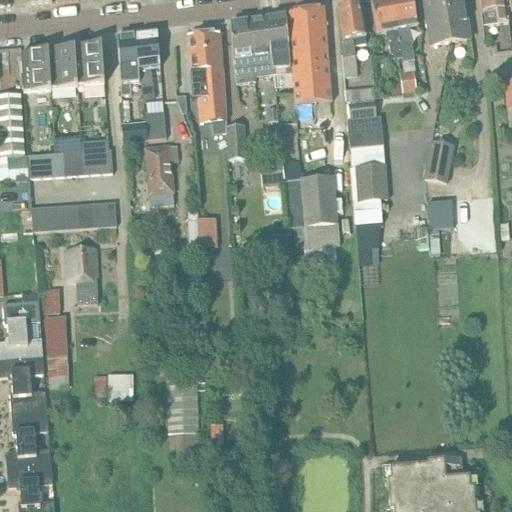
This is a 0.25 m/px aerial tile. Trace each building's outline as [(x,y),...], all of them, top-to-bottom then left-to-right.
[(403,60),(392,0),(379,0),(371,2),(375,21),(377,35),(387,33),(392,62),(403,60)] [(412,0),(392,0),(403,60),(414,58),(409,29),(418,27),(415,13),(412,0)] [(448,5),(447,0),(422,0),(430,47),(450,44),(444,5),(448,5)] [(464,0),(447,0),(448,5),(444,5),(450,44),(471,40),(464,0)] [(481,0),(485,27),(498,25),(509,24),(505,0),(481,0)] [(361,4),(337,8),(344,58),(341,58),(343,79),(357,78),(355,56),(354,47),(365,46),(364,37),(366,37),(361,4)] [(324,11),(289,15),(296,107),(332,104),(324,11)] [(287,16),(269,19),(273,73),(291,71),(287,16)] [(269,19),(250,22),(254,60),(252,60),(254,76),(273,73),(269,19)] [(254,60),(250,22),(231,25),(236,87),(255,85),(254,76),(252,60),(254,60)] [(160,70),(157,35),(117,40),(121,98),(141,96),(141,101),(153,100),(150,71),(160,70)] [(200,125),(226,123),(220,35),(187,38),(192,102),(198,101),(200,125)] [(75,50),(74,50),(77,90),(78,90),(78,88),(104,87),(102,47),(80,48),(81,50),(75,50)] [(77,90),(74,50),(54,51),(54,53),(48,54),(48,53),(51,93),(51,91),(77,90)] [(51,93),(48,53),(27,54),(28,56),(22,57),(22,56),(21,56),(23,95),(51,93)] [(417,96),(415,76),(401,77),(402,87),(404,98),(417,96)] [(402,87),(390,88),(391,99),(404,98),(402,87)] [(360,90),(345,91),(346,103),(361,101),(360,90)] [(19,96),(0,97),(0,159),(23,158),(19,96)] [(373,104),(348,106),(350,122),(375,120),(373,104)] [(276,110),(268,110),(269,122),(277,122),(276,110)] [(144,127),(145,143),(167,141),(165,125),(144,127)] [(125,145),(144,144),(143,126),(123,128),(125,145)] [(245,131),(230,132),(233,163),(248,162),(245,131)] [(99,153),(109,152),(108,142),(81,144),(81,154),(87,154),(99,153)] [(451,188),(456,152),(434,148),(428,185),(451,188)] [(169,149),(146,151),(144,152),(150,210),(174,207),(173,195),(169,149)] [(111,152),(109,152),(99,153),(101,177),(113,176),(111,152)] [(101,177),(99,153),(87,154),(89,178),(101,177)] [(87,154),(81,154),(75,155),(77,179),(89,178),(87,154)] [(65,179),(63,155),(52,156),(53,180),(65,179)] [(77,179),(75,155),(63,155),(65,179),(77,179)] [(52,156),(40,157),(41,181),(53,180),(52,156)] [(41,181),(40,157),(28,158),(29,182),(41,181)] [(6,160),(7,184),(28,182),(26,159),(6,160)] [(280,161),(259,163),(261,183),(282,181),(281,169),(280,161)] [(385,165),(350,169),(354,216),(382,213),(381,203),(388,203),(385,165)] [(333,182),(302,185),(306,227),(308,238),(339,234),(333,182)] [(306,227),(302,185),(283,187),(287,229),(306,227)] [(452,202),(428,203),(429,231),(453,230),(452,202)] [(103,206),(104,230),(116,229),(115,205),(103,206)] [(104,230),(103,206),(91,207),(92,231),(104,230)] [(81,232),(79,207),(67,208),(69,232),(81,232)] [(91,207),(79,207),(81,232),(92,231),(91,207)] [(69,232),(67,208),(55,209),(56,233),(69,232)] [(55,209),(43,210),(44,234),(56,233),(55,209)] [(44,234),(43,210),(31,211),(33,235),(44,234)] [(217,249),(216,220),(196,220),(197,249),(217,249)] [(162,244),(140,246),(141,265),(163,263),(162,244)] [(76,286),(77,309),(98,308),(95,251),(66,253),(68,287),(76,286)] [(43,291),(44,316),(59,315),(59,291),(43,291)] [(38,296),(22,297),(22,305),(38,304),(38,296)] [(0,363),(43,360),(41,342),(27,343),(26,326),(40,325),(38,304),(22,305),(2,307),(4,328),(7,328),(8,345),(0,345),(0,363)] [(44,319),(48,392),(68,391),(65,318),(44,319)] [(205,374),(204,348),(194,348),(195,374),(205,374)] [(44,378),(43,360),(0,363),(0,381),(11,380),(12,397),(9,397),(11,418),(47,415),(45,395),(31,396),(30,379),(44,378)] [(195,374),(167,375),(170,461),(197,460),(195,374)] [(133,376),(108,376),(109,403),(133,403),(133,376)] [(95,397),(107,397),(107,377),(95,377),(95,397)] [(47,415),(11,418),(12,438),(16,438),(17,455),(5,456),(6,473),(51,470),(50,452),(36,453),(34,436),(48,435),(47,415)] [(475,511),(475,506),(479,506),(479,504),(475,504),(474,490),(470,490),(469,478),(463,479),(461,460),(426,463),(426,466),(390,469),(391,482),(395,482),(397,510),(392,510),(392,511),(475,511)] [(51,470),(6,473),(8,491),(20,490),(21,507),(18,508),(18,511),(54,511),(54,505),(40,506),(38,489),(53,488),(51,470)]
